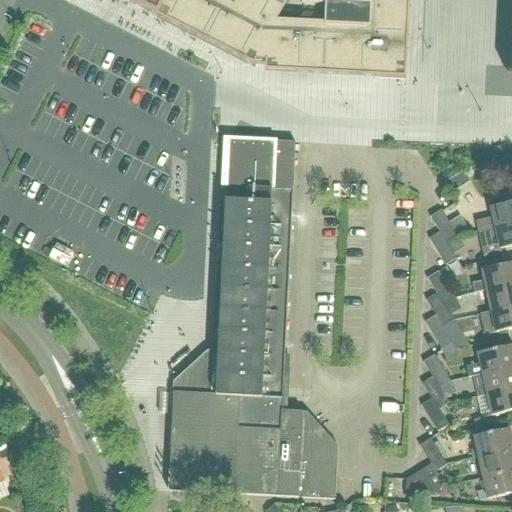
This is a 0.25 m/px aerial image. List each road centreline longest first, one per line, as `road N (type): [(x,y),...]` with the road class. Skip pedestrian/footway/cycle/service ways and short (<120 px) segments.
road 1 (residential): [(388,125),(284,117),(202,87),(44,0)]
road 2 (tertiary): [(119,511),(79,404),(20,314),(0,298)]
